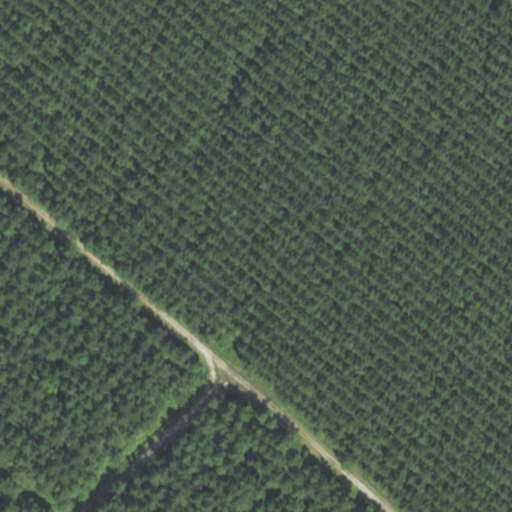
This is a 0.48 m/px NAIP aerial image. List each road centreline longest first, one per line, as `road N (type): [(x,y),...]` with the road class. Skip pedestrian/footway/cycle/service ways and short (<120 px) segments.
road 1 (track): [(429,511),(228,321),(0,133)]
road 2 (track): [(55,511),(240,332)]
